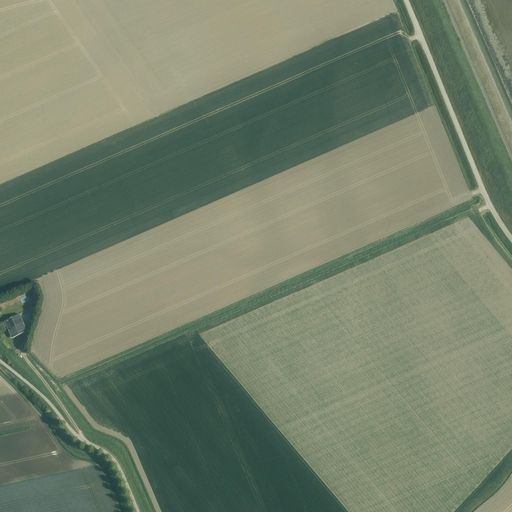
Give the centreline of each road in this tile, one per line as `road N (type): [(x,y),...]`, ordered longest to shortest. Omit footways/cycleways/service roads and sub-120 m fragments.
road 1 (unclassified): [(511,240),(490,207),(404,0)]
road 2 (tertiary): [(139,511),(119,465),(73,433),(0,360)]
